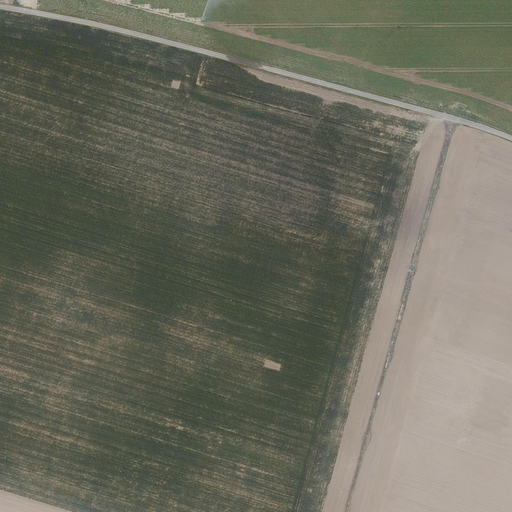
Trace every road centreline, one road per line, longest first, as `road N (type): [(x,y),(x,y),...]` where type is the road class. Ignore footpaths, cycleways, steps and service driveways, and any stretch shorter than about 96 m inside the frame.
road 1 (unclassified): [(0,6),(179,45),(511,138)]
road 2 (track): [(348,511),(455,118)]
